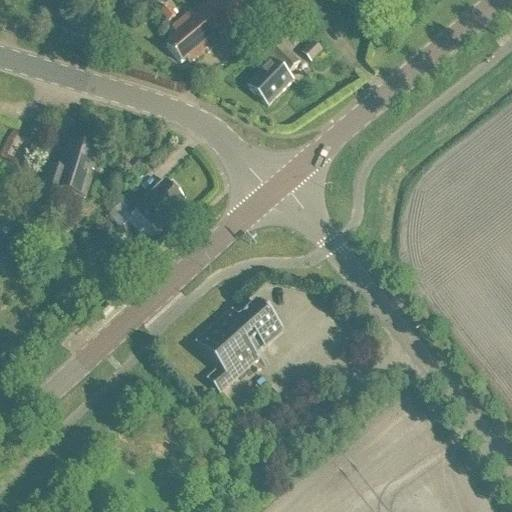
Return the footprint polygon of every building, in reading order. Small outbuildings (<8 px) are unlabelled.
[(171,44),(170,44),(165,49),(181,68),(187,63),(191,67),(207,54),(209,56),(231,38),(227,33),(238,24),(242,28),(256,17),(241,0),(218,0),(213,5),(209,0),(204,5),(203,4),(190,14),(192,15),(172,32),(173,34),(167,38),(171,44)] [(266,0),(271,6),(285,23),(312,0),(266,0)] [(167,10),(160,16),(168,25),(175,19),(167,10)] [(299,67),(274,44),(262,57),(271,65),(247,90),(267,111),(292,86),(286,80),(299,67)] [(312,45),(301,57),(311,67),(322,55),(312,45)] [(45,170),(35,202),(60,209),(59,213),(75,218),(80,213),(83,204),(85,204),(93,177),(91,177),(97,156),(68,147),(59,174),(45,170)] [(184,205),(165,185),(160,189),(145,204),(134,193),(120,207),(130,218),(133,214),(155,236),(173,218),(171,216),(178,209),(178,210),(184,205)] [(282,336),(256,307),(238,323),(231,315),(194,347),(218,374),(206,385),(218,399),(258,363),(255,360),(282,336)]
